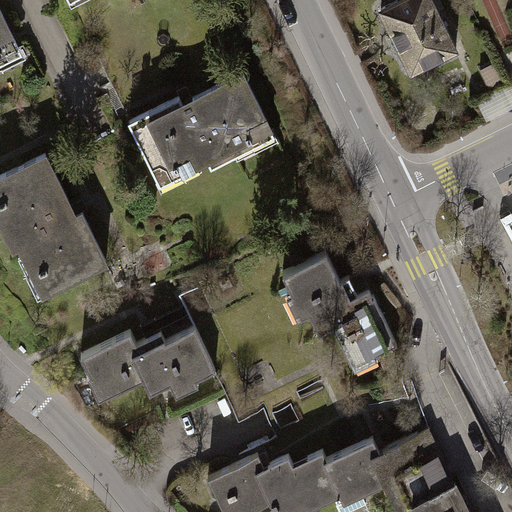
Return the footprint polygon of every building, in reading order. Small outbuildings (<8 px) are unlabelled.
[(430,0),(401,0),(377,11),(405,70),(452,47),(430,0)] [(0,12),(0,60),(17,54),(0,12)] [(243,77),(131,125),(159,191),(271,143),(243,77)] [(47,150),(0,173),(0,228),(34,297),(103,264),(47,150)] [(327,257),(286,275),(295,296),(286,300),(295,320),(308,315),(316,333),(331,326),(349,366),(399,343),(374,289),(347,301),(327,257)] [(131,334),(79,356),(96,397),(145,377),(152,394),(213,368),(195,325),(138,349),(131,334)] [(378,444),(368,449),(383,480),(397,510),(405,506),(408,511),(481,511),(480,507),(472,510),(427,420),(378,444)] [(263,461),(254,465),(272,503),(276,511),(294,511),(338,492),(342,499),(383,480),(368,449),(378,444),(372,432),(325,453),(321,445),(292,457),(287,449),(263,461)] [(258,450),(208,474),(225,511),(252,511),(272,503),(254,465),(263,461),(258,450)]
